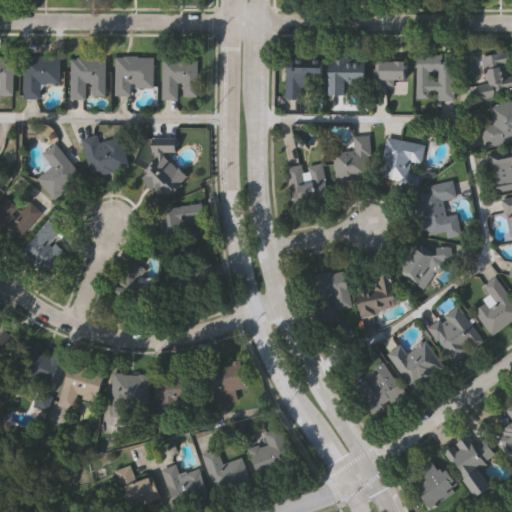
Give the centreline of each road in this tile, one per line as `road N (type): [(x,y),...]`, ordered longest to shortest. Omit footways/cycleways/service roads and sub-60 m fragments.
road 1 (secondary): [(231,0),(227,171),(236,249),(260,335),(293,407),(360,511)]
road 2 (secondary): [(391,511),(300,348),(267,248),(257,159),(259,0)]
road 3 (residential): [(511,22),(0,20)]
road 4 (residential): [(284,304),(154,339),(74,326),(0,280)]
road 5 (residential): [(370,467),(511,361)]
